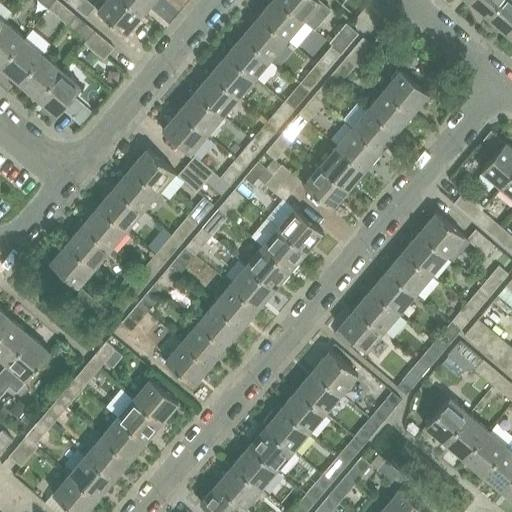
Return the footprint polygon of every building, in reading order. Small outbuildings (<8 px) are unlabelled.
[(87,0),(67,0),(86,16),(94,6),(87,0)] [(142,14),(125,0),(105,0),(97,9),(125,33),(142,14)] [(125,0),(142,14),(153,0),(125,0)] [(287,38),(303,19),(280,0),(270,0),(259,14),(287,38)] [(280,0),(303,19),(318,0),(280,0)] [(500,0),(467,0),(487,17),(500,0)] [(511,26),(511,0),(500,0),(487,17),(506,33),(511,26)] [(64,5),(56,14),(67,24),(75,14),(64,5)] [(271,57),(287,38),(259,14),(243,33),(271,57)] [(4,21),(0,26),(0,65),(24,37),(4,21)] [(75,30),(86,40),(94,30),(83,21),(75,30)] [(345,22),(329,42),(341,52),(358,32),(345,22)] [(94,30),(86,40),(83,42),(103,59),(114,47),(94,30)] [(255,76),(271,57),(243,33),(227,52),(255,76)] [(346,56),(355,64),(358,66),(374,47),(362,36),(346,56)] [(0,65),(19,81),(43,54),(24,37),(0,65)] [(325,51),(316,63),(325,71),(335,59),(325,51)] [(238,95),(255,76),(227,52),(210,72),(238,95)] [(43,54),(19,81),(38,98),(62,70),(43,54)] [(355,64),(346,56),(336,67),(346,75),(355,64)] [(384,88),(412,111),(428,92),(400,68),(384,88)] [(81,86),(62,70),(38,98),(57,114),(81,86)] [(309,70),(300,82),(309,90),(319,78),(309,70)] [(222,114),(238,95),(210,72),(194,91),(222,114)] [(330,75),(320,86),(330,94),(339,83),(330,75)] [(396,130),(412,111),(384,88),(368,107),(396,130)] [(293,89),(284,101),(293,109),(303,97),(293,89)] [(206,133),(222,114),(194,91),(178,110),(206,133)] [(314,94),(304,105),(314,113),(323,102),(314,94)] [(84,105),(73,95),(62,108),(73,118),(84,105)] [(380,149),(396,130),(368,107),(352,126),(380,149)] [(277,108),(268,120),(277,128),(287,116),(277,108)] [(206,133),(178,110),(162,129),(190,152),(206,133)] [(298,113),(288,124),(298,132),(307,121),(298,113)] [(364,169),(380,149),(352,126),(336,145),(364,169)] [(261,127),(252,139),(261,147),(271,135),(261,127)] [(282,132),(272,143),(282,151),(291,140),(282,132)] [(500,185),(511,171),(511,147),(505,141),(481,169),(500,185)] [(348,188),(364,169),(336,145),(320,164),(348,188)] [(245,146),(236,158),(245,166),(255,154),(245,146)] [(130,166),(158,190),(175,171),(147,147),(130,166)] [(194,155),(186,164),(205,181),(213,171),(194,155)] [(273,173),(292,190),(301,180),(281,163),(273,173)] [(205,181),(186,164),(177,174),(197,190),(205,181)] [(331,207),(348,188),(320,164),(303,183),(331,207)] [(229,165),(220,176),(229,185),(239,173),(229,165)] [(158,190),(130,166),(114,185),(142,209),(158,190)] [(511,171),(500,185),(511,195),(511,171)] [(292,190),(273,173),(265,183),(284,199),(292,190)] [(114,185),(98,204),(126,228),(142,209),(114,185)] [(233,189),(224,200),(233,208),(243,197),(233,189)] [(473,219),(483,207),(463,190),(453,202),(473,219)] [(197,203),(187,215),(197,223),(207,211),(197,203)] [(110,247),(126,228),(98,204),(82,223),(110,247)] [(278,226),(306,249),(322,230),(294,207),(278,226)] [(483,207),(473,219),(484,228),(492,219),(481,209),(483,207)] [(217,208),(208,219),(217,227),(227,216),(217,208)] [(436,211),(419,230),(447,254),(453,259),(469,240),(466,238),(467,238),(463,235),(436,211)] [(181,222),(171,234),(181,242),(191,230),(181,222)] [(94,266),(110,247),(82,223),(66,243),(94,266)] [(500,225),(492,235),(503,244),(511,235),(500,225)] [(262,245),(290,268),(306,249),(278,226),(262,245)] [(201,227),(192,238),(201,246),(211,235),(201,227)] [(467,238),(466,238),(469,240),(486,255),(494,245),(475,228),(467,238)] [(431,273),(447,254),(419,230),(403,249),(431,273)] [(165,241),(155,253),(165,261),(175,249),(165,241)] [(78,285),(94,266),(66,243),(50,262),(78,285)] [(246,264),(274,288),(290,268),(262,245),(246,264)] [(185,246),(176,257),(185,265),(195,254),(185,246)] [(415,292),(431,273),(403,249),(387,268),(415,292)] [(149,260),(139,272),(149,280),(159,268),(149,260)] [(169,264),(160,276),(169,284),(179,272),(169,264)] [(230,283),(258,307),(274,288),(246,264),(230,283)] [(371,287),(399,311),(415,292),(387,268),(371,287)] [(492,272),(482,284),(491,292),(501,280),(492,272)] [(133,279),(123,291),(133,299),(143,287),(133,279)] [(153,283),(144,295),(153,303),(163,291),(153,283)] [(258,307),(230,283),(213,302),(241,326),(258,307)] [(82,287),(73,297),(93,314),(101,304),(82,287)] [(383,330),(399,311),(371,287),(355,306),(383,330)] [(476,291),(466,303),(475,311),(485,299),(476,291)] [(117,298),(107,309),(117,318),(127,306),(117,298)] [(137,302),(128,314),(137,322),(147,310),(137,302)] [(225,345),(241,326),(213,302),(197,321),(225,345)] [(366,349),(383,330),(355,306),(338,326),(366,349)] [(0,332),(12,319),(0,308),(0,332)] [(460,310),(450,322),(459,330),(469,318),(460,310)] [(463,335),(473,342),(487,325),(478,318),(463,335)] [(31,335),(12,319),(0,332),(0,356),(7,363),(31,335)] [(181,340),(209,364),(225,345),(197,321),(181,340)] [(495,332),(487,325),(473,342),(481,349),(495,332)] [(444,329),(434,341),(443,349),(453,337),(444,329)] [(481,349),(489,356),(503,339),(495,332),(481,349)] [(50,351),(31,335),(7,363),(0,371),(0,394),(9,384),(17,391),(26,379),(50,351)] [(511,346),(503,339),(489,356),(498,363),(511,346)] [(209,364),(181,340),(165,359),(193,383),(209,364)] [(105,341),(95,352),(105,360),(115,349),(105,341)] [(498,363),(506,370),(511,362),(511,346),(498,363)] [(428,348),(418,360),(427,368),(437,356),(428,348)] [(313,368),(341,392),(357,373),(329,349),(313,368)] [(89,360),(79,371),(89,379),(99,368),(89,360)] [(490,365),(482,374),(493,384),(501,375),(490,365)] [(412,367),(402,379),(411,387),(421,375),(412,367)] [(297,387),(325,411),(341,392),(313,368),(297,387)] [(134,397),(162,420),(178,401),(150,378),(134,397)] [(73,379),(63,390),(73,398),(83,387),(73,379)] [(511,383),(509,381),(500,390),(511,399),(511,383)] [(309,430),(325,411),(297,387),(281,406),(309,430)] [(392,390),(391,390),(385,398),(395,406),(402,398),(392,390)] [(145,439),(162,420),(134,397),(117,416),(145,439)] [(444,441),(468,413),(449,397),(425,425),(444,441)] [(57,398),(47,409),(57,417),(67,406),(57,398)] [(379,405),(369,417),(379,425),(389,413),(379,405)] [(281,406),(265,425),(293,449),(309,430),(281,406)] [(468,413),(444,441),(463,457),(487,429),(468,413)] [(129,458),(145,439),(117,416),(101,435),(129,458)] [(41,417),(31,428),(41,436),(50,425),(41,417)] [(363,424),(353,436),(363,444),(373,432),(363,424)] [(265,425),(258,433),(254,429),(244,441),(248,445),(276,468),(293,449),(265,425)] [(0,451),(12,438),(2,429),(0,431),(0,451)] [(506,445),(487,429),(463,457),(483,473),(506,445)] [(25,435),(8,455),(21,465),(37,446),(25,435)] [(113,478),(129,458),(101,435),(85,454),(113,478)] [(347,443),(337,455),(347,463),(357,451),(347,443)] [(276,468),(248,445),(232,464),(260,487),(276,468)] [(511,450),(506,445),(483,473),(502,489),(511,476),(511,450)] [(97,497),(113,478),(85,454),(69,473),(97,497)] [(361,456),(351,467),(361,475),(371,464),(361,456)] [(385,459),(376,469),(396,485),(404,475),(385,459)] [(331,462),(321,474),(331,482),(341,470),(331,462)] [(216,483),(244,506),(260,487),(232,464),(216,483)] [(84,511),(97,497),(69,473),(53,492),(75,511),(84,511)] [(345,474),(335,486),(345,494),(355,483),(345,474)] [(511,476),(502,489),(511,498),(511,476)] [(315,481),(305,493),(315,501),(325,489),(315,481)] [(239,511),(244,506),(216,483),(200,502),(212,511),(239,511)] [(400,487),(383,507),(389,511),(426,511),(428,511),(400,487)] [(329,493),(319,505),(327,511),(329,511),(339,501),(329,493)] [(299,500),(289,511),(305,511),(309,508),(299,500)]
